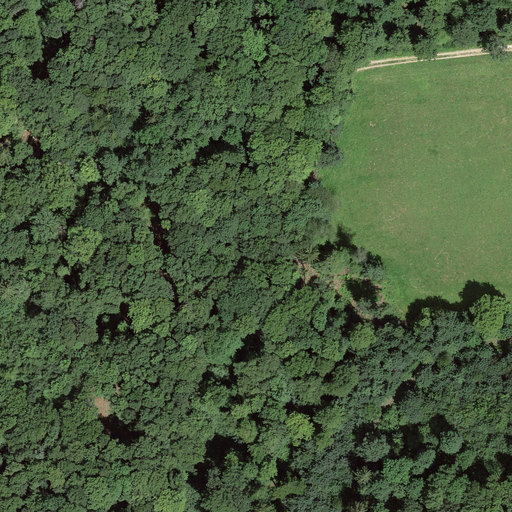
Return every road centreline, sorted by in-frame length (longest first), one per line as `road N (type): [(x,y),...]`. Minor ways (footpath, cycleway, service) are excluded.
road 1 (track): [(511,48),(356,67),(286,113),(51,165),(0,199)]
road 2 (track): [(511,337),(440,353),(402,378),(371,427),(347,511)]
road 3 (track): [(0,191),(11,152),(71,71)]
